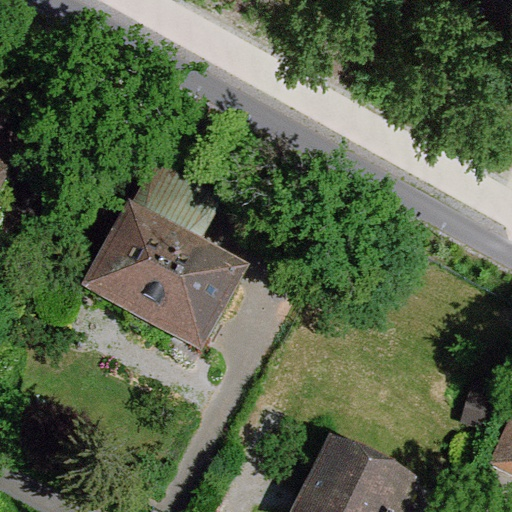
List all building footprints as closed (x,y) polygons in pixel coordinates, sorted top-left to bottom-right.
[(0,194),(23,147),(0,136),(0,194)] [(158,180),(132,227),(192,258),(216,212),(158,180)] [(132,227),(95,297),(201,355),(241,285),(192,258),(132,227)] [(511,431),(494,469),(511,476),(511,431)] [(404,511),(413,494),(334,456),(307,511),(404,511)]
